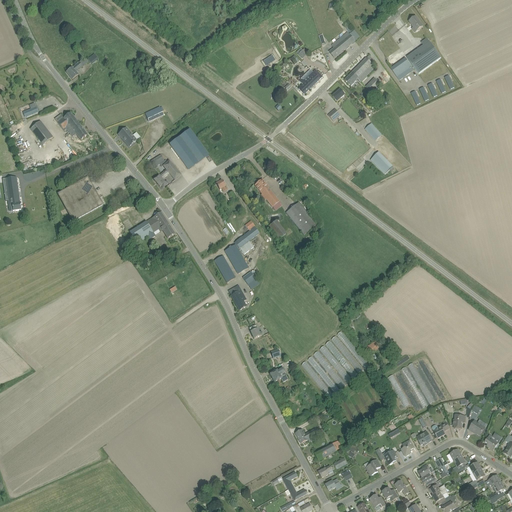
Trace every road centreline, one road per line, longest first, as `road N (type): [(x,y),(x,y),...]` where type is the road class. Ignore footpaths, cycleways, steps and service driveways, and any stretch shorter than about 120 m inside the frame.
road 1 (tertiary): [(330,511),(218,290),(165,209)]
road 2 (unclassified): [(165,209),(283,127),(413,0)]
road 3 (tertiary): [(165,209),(38,52),(14,0)]
road 4 (track): [(263,0),(190,51),(110,0)]
